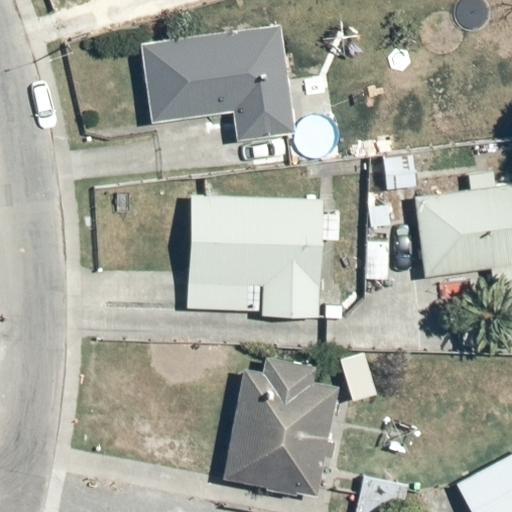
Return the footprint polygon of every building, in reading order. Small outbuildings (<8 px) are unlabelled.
[(288,23),(146,44),(156,121),(240,110),(243,139),(300,132),(288,23)] [(511,184),(424,198),(432,274),(496,267),(499,295),(511,293),(511,184)] [(328,198),(195,192),(188,308),(325,312),(328,198)] [(269,374),(248,364),(231,480),(322,500),(346,384),(321,380),(320,367),(274,360),(269,374)] [(465,511),(511,511),(511,447),(449,480),(465,511)]
